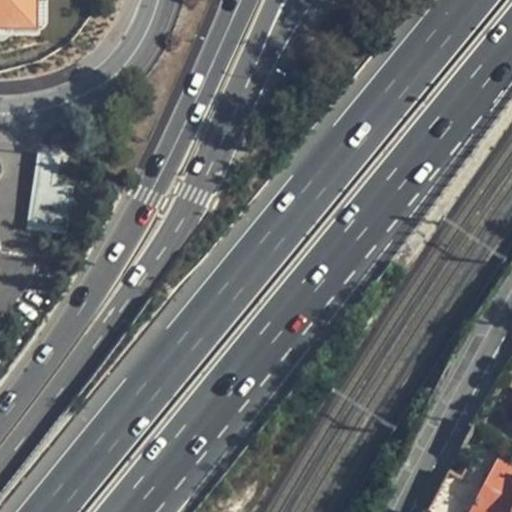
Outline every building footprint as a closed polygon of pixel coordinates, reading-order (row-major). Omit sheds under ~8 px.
[(26,0),(26,29),(0,29),(0,37),(31,38),(34,36),(35,32),(35,0),(26,0)] [(0,0),(0,29),(26,29),(26,0),(0,0)] [(35,155),(23,231),(65,237),(70,192),(53,190),(57,158),(35,155)] [(511,511),(511,472),(496,463),(487,480),(494,484),(489,492),(482,489),(481,491),(469,511),(511,511)] [(447,473),(427,511),(469,511),(481,491),(447,473)] [(494,484),(487,480),(482,489),(489,492),(494,484)]
